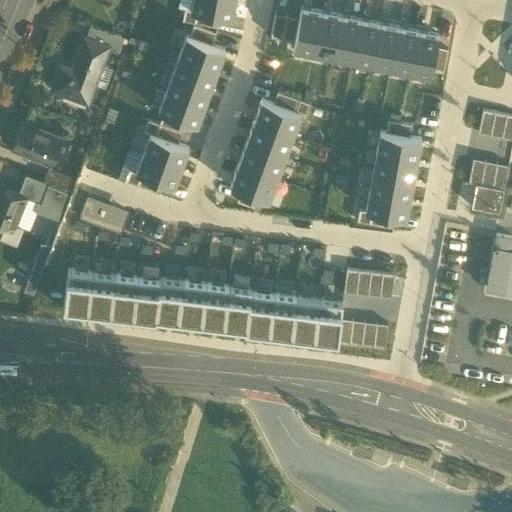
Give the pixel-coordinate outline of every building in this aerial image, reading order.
[(220,14),(231,16),(234,0),(191,0),(190,8),(220,14)] [(293,40),(292,46),(312,50),(321,9),(300,5),(298,17),(293,40)] [(220,14),(190,8),(184,7),(182,18),(217,25),(220,14)] [(332,54),(340,13),(321,9),(312,50),(332,54)] [(282,38),(286,14),(275,12),(270,36),(282,38)] [(351,58),(359,17),(340,13),(332,54),(351,58)] [(286,14),(282,38),(293,40),(298,17),(286,14)] [(371,62),(379,21),(359,17),(351,58),(371,62)] [(390,65),(399,25),(379,21),(371,62),(390,65)] [(195,23),(191,35),(214,43),(218,32),(195,23)] [(108,46),(119,50),(124,36),(90,25),(86,36),(109,44),(108,46)] [(409,69),(418,29),(399,25),(390,65),(409,69)] [(436,45),(438,33),(418,29),(409,69),(430,74),(431,68),(436,45)] [(191,35),(186,33),(178,52),(217,66),(225,47),(214,43),(191,35)] [(52,88),(88,101),(95,82),(102,64),(108,46),(109,44),(86,36),(84,36),(78,51),(81,52),(74,69),(61,64),(52,88)] [(447,47),(436,45),(431,68),(443,71),(447,47)] [(494,81),(495,49),(469,48),(468,80),(494,81)] [(217,66),(178,52),(172,70),(211,84),(217,66)] [(102,64),(95,82),(105,86),(112,67),(102,64)] [(211,84),(172,70),(165,89),(204,103),(211,84)] [(165,89),(158,108),(163,110),(186,118),(197,123),(204,103),(165,89)] [(277,90),(273,101),(301,112),(306,114),(310,102),(277,90)] [(273,101),(261,97),(253,119),(292,133),(301,112),(273,101)] [(489,133),(494,110),(482,107),(477,131),(489,133)] [(163,110),(159,121),(182,130),(186,118),(163,110)] [(501,136),(506,112),(494,110),(489,133),(501,136)] [(511,113),(506,112),(501,136),(511,137),(511,113)] [(177,141),(182,130),(159,121),(148,117),(144,129),(149,131),(177,141)] [(387,118),(385,129),(409,134),(411,122),(387,118)] [(11,145),(51,162),(62,136),(22,119),(11,145)] [(253,119),(245,141),(284,155),(292,133),(253,119)] [(137,126),(130,145),(142,150),(149,131),(144,129),(137,126)] [(385,129),(379,128),(376,149),(417,155),(420,136),(409,134),(385,129)] [(177,141),(149,131),(142,150),(181,164),(188,145),(177,141)] [(284,155),(245,141),(237,162),(277,176),(284,155)] [(119,176),(125,178),(129,167),(135,169),(142,150),(130,145),(119,176)] [(417,156),(376,149),(372,168),(413,176),(417,156)] [(163,179),(174,183),(181,164),(142,150),(135,169),(163,179)] [(479,182),(484,159),(472,156),(468,180),(475,181),(479,182)] [(491,184),(496,161),(484,159),(479,182),(491,184)] [(496,161),(491,184),(503,187),(508,163),(496,161)] [(237,162),(229,184),(241,188),(263,196),(269,198),(277,176),(237,162)] [(48,166),(43,179),(50,182),(71,191),(76,178),(48,166)] [(158,193),(163,179),(135,169),(129,167),(125,178),(124,181),(158,193)] [(413,176),(372,168),(369,188),(409,195),(413,176)] [(44,194),(50,182),(43,179),(26,172),(21,185),(44,194)] [(479,182),(475,181),(471,205),(498,210),(503,187),(491,184),(479,182)] [(0,235),(14,241),(21,224),(14,221),(25,194),(26,193),(18,190),(0,182),(0,235)] [(39,208),(61,217),(71,191),(50,182),(44,194),(42,201),(39,208)] [(44,194),(21,185),(18,190),(26,193),(25,194),(40,200),(42,201),(44,194)] [(263,196),(241,188),(237,200),(259,208),(263,196)] [(369,188),(365,208),(394,213),(406,215),(409,195),(369,188)] [(129,208),(88,193),(79,215),(120,231),(122,227),(129,208)] [(14,221),(21,224),(29,227),(40,200),(25,194),(14,221)] [(392,225),(394,213),(365,208),(359,207),(357,219),(392,225)] [(486,286),(511,290),(511,247),(510,248),(511,239),(511,234),(496,232),(486,286)] [(62,307),(86,310),(91,269),(68,266),(62,307)] [(343,290),(355,291),(358,267),(346,266),(343,290)] [(355,291),(367,293),(370,269),(358,267),(355,291)] [(114,271),(91,269),(86,310),(109,313),(114,271)] [(367,293),(379,294),(382,270),(370,269),(367,293)] [(394,272),(382,270),(379,294),(391,296),(394,272)] [(137,274),(114,271),(109,313),(132,316),(137,274)] [(159,277),(137,274),(132,316),(154,318),(154,317),(159,277)] [(154,317),(177,319),(182,278),(160,275),(159,277),(154,317)] [(177,319),(200,322),(205,281),(182,278),(177,319)] [(200,322),(223,325),(228,283),(205,281),(200,322)] [(250,286),(228,283),(223,325),(245,328),(250,288),(250,286)] [(245,330),(267,333),(273,291),(250,288),(245,328),(245,330)] [(267,333),(290,336),(295,294),(273,291),(267,333)] [(290,336),(313,338),(318,297),(295,294),(290,336)] [(342,300),(318,297),(313,338),(337,341),(337,339),(340,316),(342,300)] [(337,339),(349,341),(352,317),(340,316),(337,339)] [(349,341),(361,342),(364,319),(352,317),(349,341)] [(361,342),(373,344),(376,320),(364,319),(361,342)] [(387,322),(376,320),(373,344),(384,345),(387,322)]
